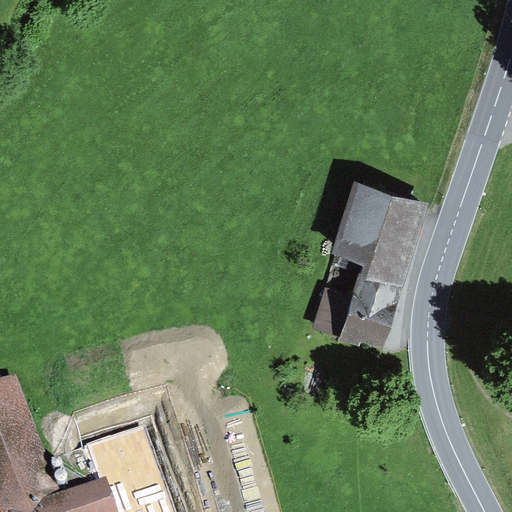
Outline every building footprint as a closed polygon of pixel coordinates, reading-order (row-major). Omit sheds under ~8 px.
[(426,208),(354,186),(332,255),(366,266),(355,301),(330,293),(319,327),(341,334),(340,340),(360,346),(364,342),(382,347),(426,208)] [(15,374),(0,379),(0,511),(114,511),(103,479),(58,494),(15,374)] [(91,446),(103,479),(114,511),(175,511),(145,427),(91,446)] [(54,466),(56,467),(57,467),(59,466),(61,466),(62,464),(62,463),(62,461),(62,459),(61,458),(59,457),(58,456),(56,456),(54,457),(53,458),(52,460),(52,462),(52,463),(53,465),(54,466)] [(57,479),(59,481),(61,481),(63,481),(65,480),(66,479),(67,477),(68,475),(68,473),(67,471),(65,469),(63,469),(61,468),(59,469),(57,470),(56,472),(55,474),(55,476),(56,478),(57,479)]
